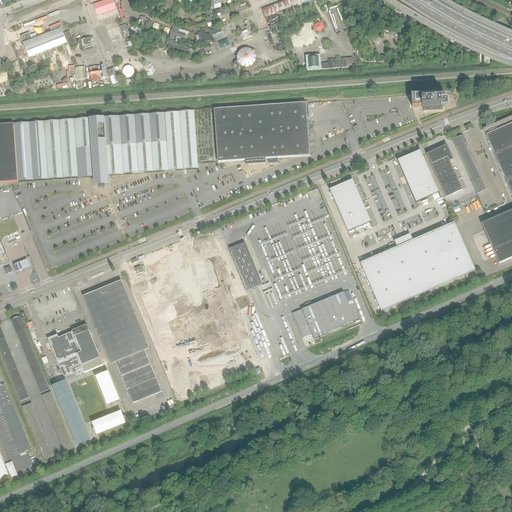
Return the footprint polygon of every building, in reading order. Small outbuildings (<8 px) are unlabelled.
[(112,0),(103,0),(95,3),(99,13),(115,8),(112,0)] [(302,0),(283,0),(263,8),(266,18),(267,18),(269,22),(275,19),(277,17),(276,15),(304,4),(302,0)] [(221,7),(219,1),(213,3),(215,9),(221,7)] [(338,20),(336,15),(340,14),(337,6),(329,8),(334,22),(338,20)] [(218,17),(212,19),(214,25),(221,23),(218,17)] [(276,26),(279,23),(280,22),(279,20),(278,19),(274,23),(272,24),(270,25),(271,26),(269,27),(271,32),(275,31),(277,30),(275,25),(276,26)] [(321,21),(315,26),(320,32),(326,27),(321,21)] [(220,28),(210,31),(214,41),(224,37),(220,28)] [(64,45),(66,43),(66,42),(63,34),(61,29),(32,40),(29,33),(20,36),(29,58),(36,55),(38,61),(40,60),(38,55),(41,54),(42,58),(44,57),(43,53),(52,49),(54,54),(56,53),(55,48),(62,45),(64,50),(66,50),(64,45)] [(179,29),(178,32),(179,32),(177,37),(176,40),(185,43),(189,32),(179,29)] [(69,31),(63,34),(66,42),(73,40),(69,31)] [(211,41),(210,33),(201,35),(202,42),(211,41)] [(274,45),(270,33),(266,34),(271,46),(274,45)] [(320,55),(305,56),(306,71),(329,69),(328,63),(321,64),(320,55)] [(352,58),(328,60),(329,63),(329,69),(347,68),(346,62),(352,61),(352,58)] [(430,111),(442,110),(443,110),(442,106),(445,106),(444,98),(437,99),(437,94),(411,96),(412,108),(422,107),(422,108),(423,108),(424,112),(424,111),(430,110),(430,111)] [(310,156),(306,103),(214,110),(218,163),(245,161),(246,164),(265,163),(265,159),(310,156)] [(124,174),(198,169),(194,111),(14,124),(18,181),(18,182),(78,178),(78,179),(93,177),(94,181),(98,181),(99,187),(101,187),(105,187),(104,181),(109,180),(108,176),(124,175),(124,174)] [(499,264),(511,258),(511,116),(483,129),(511,195),(511,210),(481,224),(499,264)] [(0,181),(18,181),(14,124),(14,123),(0,124),(0,181)] [(464,144),(466,144),(467,143),(467,142),(466,141),(466,140),(465,139),(464,138),(463,137),(462,137),(461,136),(452,140),(456,148),(457,148),(473,182),(472,182),(477,194),(487,190),(481,178),(480,178),(464,144)] [(429,160),(439,183),(446,197),(462,189),(456,175),(449,161),(453,159),(452,155),(451,155),(448,148),(447,144),(434,150),(426,154),(429,160)] [(420,151),(398,160),(416,203),(439,193),(420,151)] [(352,180),(329,190),(348,232),(370,222),(352,180)] [(398,247),(360,264),(381,312),(475,271),(454,223),(411,242),(409,237),(396,243),(398,247)] [(262,285),(245,243),(229,249),(246,291),(262,285)] [(173,264),(189,258),(186,248),(169,254),(173,264)] [(30,268),(26,257),(14,262),(10,263),(15,275),(18,273),(30,268)] [(172,369),(181,394),(260,365),(250,338),(251,337),(249,332),(255,330),(247,307),(255,304),(251,293),(236,299),(234,293),(237,292),(233,282),(230,284),(225,272),(230,270),(226,260),(221,262),(220,258),(202,264),(205,274),(216,270),(221,284),(203,290),(193,262),(144,280),(148,289),(147,290),(176,367),(172,369)] [(144,266),(136,268),(138,274),(146,272),(144,266)] [(12,272),(10,267),(4,269),(6,275),(12,272)] [(145,350),(149,349),(122,281),(96,291),(84,296),(111,364),(116,362),(133,403),(162,392),(145,350)] [(302,337),(311,333),(313,338),(327,332),(329,332),(340,328),(341,326),(349,323),(360,319),(354,304),(349,306),(344,292),(311,306),(309,303),(305,305),(307,308),(292,314),(302,337)] [(75,371),(76,376),(104,365),(87,325),(73,331),(74,332),(59,338),(58,335),(48,339),(58,362),(59,362),(64,376),(75,371)] [(307,346),(304,339),(294,342),(297,350),(307,346)] [(107,371),(95,376),(107,403),(108,403),(113,400),(118,398),(107,371)] [(0,406),(14,440),(19,454),(31,449),(25,435),(4,384),(1,385),(0,382),(0,406)] [(64,415),(77,410),(66,382),(53,388),(64,415)] [(28,395),(27,392),(26,389),(17,393),(18,396),(19,399),(28,395)] [(120,412),(93,423),(97,435),(125,424),(120,412)] [(77,445),(89,440),(78,413),(66,418),(77,445)] [(0,455),(0,479),(8,476),(0,455)] [(6,465),(11,477),(11,478),(18,476),(17,474),(12,462),(6,465)]
